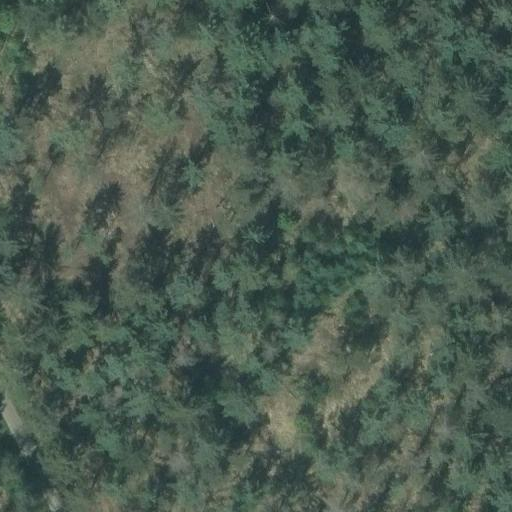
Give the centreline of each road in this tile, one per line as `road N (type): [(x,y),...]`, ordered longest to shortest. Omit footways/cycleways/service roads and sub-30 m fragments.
road 1 (track): [(34,446),(236,350),(415,244),(511,207)]
road 2 (track): [(511,453),(415,244),(329,128),(269,0)]
road 3 (unclassified): [(68,511),(0,379)]
